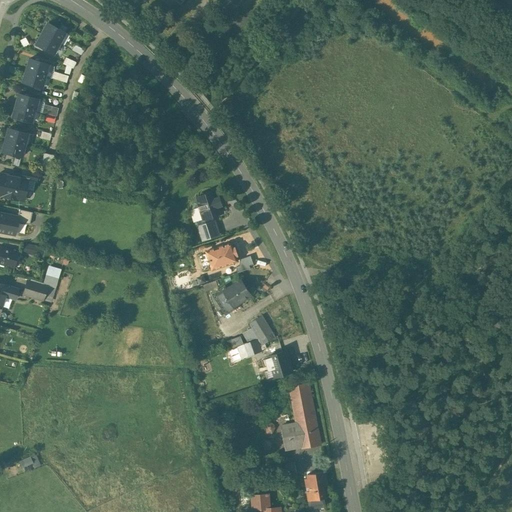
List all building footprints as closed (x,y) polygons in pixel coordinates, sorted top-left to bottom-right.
[(47,23),(41,33),(58,42),(64,32),(47,23)] [(58,42),(41,33),(35,44),(52,53),(58,42)] [(29,58),(25,70),(44,75),(47,64),(29,58)] [(44,75),(25,70),(22,81),(40,87),(44,75)] [(18,93),(15,105),(34,110),(37,98),(18,93)] [(34,110),(15,105),(12,116),(31,121),(34,110)] [(26,133),(8,128),(5,139),(23,144),(26,133)] [(23,144),(5,139),(1,151),(20,156),(23,144)] [(50,165),(53,154),(44,152),(41,163),(50,165)] [(22,170),(21,177),(27,178),(27,179),(35,181),(37,173),(22,170)] [(17,177),(0,173),(0,195),(22,200),(27,179),(27,178),(21,177),(17,176),(17,177)] [(214,191),(198,196),(196,197),(197,198),(203,217),(204,218),(205,218),(221,212),(222,212),(222,211),(215,192),(215,191),(214,191)] [(19,209),(17,216),(16,221),(29,224),(31,212),(19,209)] [(17,216),(0,212),(0,231),(13,234),(16,221),(17,216)] [(213,221),(199,226),(203,239),(218,234),(219,234),(218,233),(215,221),(214,220),(213,221)] [(233,247),(231,242),(206,251),(212,267),(212,269),(237,261),(236,256),(237,255),(235,247),(233,247)] [(24,252),(35,252),(35,244),(24,244),(24,252)] [(16,252),(0,247),(0,262),(12,266),(16,252)] [(253,263),(250,255),(240,259),(239,265),(236,266),(238,272),(250,268),(249,265),(253,263)] [(49,264),(43,282),(57,286),(62,268),(49,264)] [(225,285),(212,293),(221,306),(230,300),(234,306),(251,295),(241,279),(227,288),(225,285)] [(46,286),(27,280),(23,294),(42,300),(46,286)] [(6,286),(3,295),(14,299),(17,289),(6,286)] [(275,337),(262,315),(249,323),(251,328),(243,333),(248,342),(257,339),(261,345),(259,346),(275,337)] [(257,339),(248,342),(243,344),(247,355),(261,350),(259,346),(261,345),(257,339)] [(286,351),(269,356),(275,376),(292,371),(286,351)] [(308,382),(289,386),(296,423),(301,447),(301,448),(320,444),(308,382)] [(301,447),(296,423),(281,425),(286,450),(301,447)] [(23,470),(40,466),(38,455),(20,459),(23,470)] [(294,462),(284,464),(290,492),(299,490),(296,474),(297,474),(294,462)] [(325,471),(307,474),(308,478),(305,479),(306,483),(308,483),(310,490),(307,491),(309,500),(323,497),(325,497),(323,485),(327,485),(325,471)] [(268,494),(251,496),(253,510),(263,509),(262,511),(279,511),(279,507),(269,508),(268,494)] [(323,497),(309,500),(310,508),(325,506),(323,497)]
